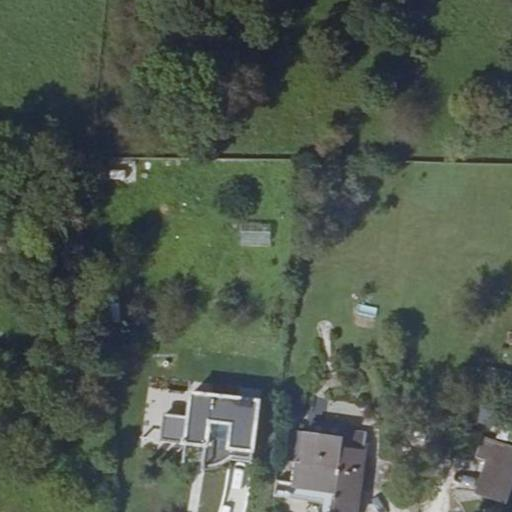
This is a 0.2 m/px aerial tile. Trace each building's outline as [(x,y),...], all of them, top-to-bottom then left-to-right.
[(104,168),(103,181),(123,183),(125,170),(104,168)] [(269,242),(270,222),(240,221),(239,241),(269,242)] [(144,413),(180,417),(183,393),(147,389),(144,413)] [(511,446),(482,437),(466,494),(506,505),(511,484),(511,446)] [(223,503),(247,506),(253,457),(184,449),(180,474),(156,471),(153,496),(198,500),(197,505),(222,508),(223,503)] [(357,511),(363,474),(296,465),(293,486),(323,490),(322,501),(338,503),(337,511),(357,511)] [(323,490),(293,486),(292,497),(322,501),(323,490)] [(222,508),(197,505),(196,511),(221,511),(222,511),(229,511),(246,511),(247,506),(223,503),(222,508)]
